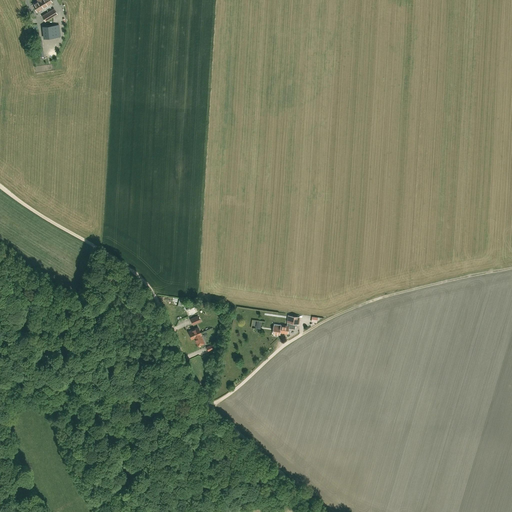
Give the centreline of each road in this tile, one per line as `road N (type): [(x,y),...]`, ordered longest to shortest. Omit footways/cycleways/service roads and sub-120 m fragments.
road 1 (track): [(208,406),(280,347),(340,312),(511,267)]
road 2 (unclassified): [(199,393),(145,284),(0,186)]
road 3 (track): [(0,384),(56,382),(156,399),(199,393)]
road 4 (track): [(305,511),(279,470),(208,406)]
